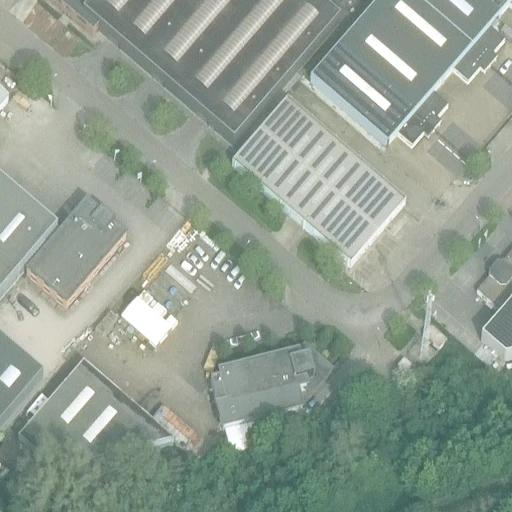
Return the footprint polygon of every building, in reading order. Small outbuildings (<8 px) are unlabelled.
[(46,0),(99,45),(104,39),(232,149),(339,25),(309,0),(46,0)] [(490,68),(411,0),(381,0),(366,17),(443,84),(453,73),(467,85),(480,71),(484,75),(490,68)] [(477,0),(411,0),(490,68),(495,61),(491,58),(503,43),(489,31),(499,19),(477,0)] [(511,0),(477,0),(499,19),(509,8),(511,10),(511,0)] [(366,17),(338,50),(433,133),(439,126),(435,123),(447,109),(433,96),(443,84),(366,17)] [(309,83),(386,149),(397,137),(411,150),(424,135),(428,139),(433,133),(338,50),(309,83)] [(349,270),(405,206),(286,104),(231,167),(349,270)] [(0,432),(42,383),(0,347),(0,299),(22,274),(65,311),(125,241),(85,207),(59,237),(0,186),(0,432)] [(488,280),(476,295),(502,318),(480,342),(503,362),(511,360),(511,253),(501,265),(496,266),(488,275),(488,280)] [(423,338),(438,352),(446,343),(430,330),(423,338)] [(220,381),(209,384),(216,410),(218,409),(221,419),(219,420),(222,433),(222,434),(301,414),(297,400),(296,400),(294,394),(305,391),(303,384),(313,382),(308,362),(299,365),(297,358),(219,377),(220,381)] [(397,369),(405,377),(412,369),(403,361),(397,369)] [(17,443),(55,476),(173,446),(82,368),(17,443)]
